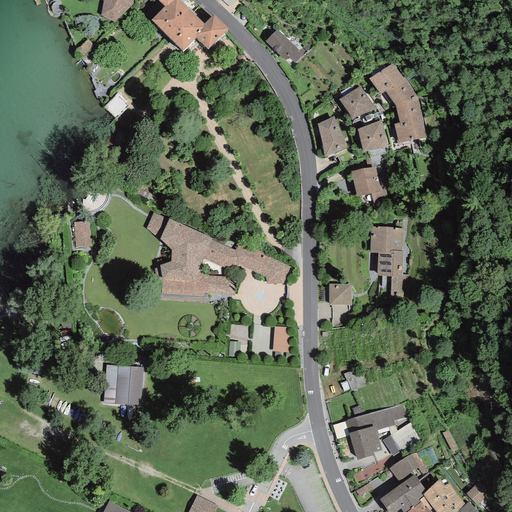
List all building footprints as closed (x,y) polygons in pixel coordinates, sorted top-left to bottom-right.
[(102,0),(103,1),(101,15),(114,23),(134,4),(133,0),(102,0)] [(157,0),(164,7),(151,20),(182,51),(195,37),(207,50),(228,29),(213,15),(204,24),(179,0),(157,0)] [(299,50),(277,29),(265,41),(285,61),(289,57),(295,64),(303,56),(299,50)] [(94,48),(87,40),(76,49),(84,57),(94,48)] [(307,43),(299,50),(303,56),(311,48),(307,43)] [(381,94),(385,92),(405,80),(393,63),(368,78),(381,94)] [(385,92),(396,106),(418,98),(405,80),(385,92)] [(338,99),(352,119),(376,109),(360,86),(338,99)] [(107,107),(118,116),(129,103),(118,94),(107,107)] [(418,98),(396,106),(399,123),(422,118),(418,98)] [(334,116),(317,124),(319,131),(321,138),(323,147),(324,158),(347,147),(334,116)] [(399,123),(394,124),(398,143),(426,138),(422,118),(399,123)] [(381,120),(357,129),(363,152),(388,147),(381,120)] [(375,167),(351,172),(353,185),(378,180),(375,167)] [(379,185),(378,180),(353,185),(356,197),(371,194),(373,203),(387,200),(384,184),(379,185)] [(169,219),(153,213),(146,228),(160,239),(169,219)] [(212,238),(169,219),(160,239),(171,249),(171,261),(160,265),(160,267),(154,268),(156,278),(156,291),(161,291),(161,293),(207,297),(207,294),(234,296),(236,278),(201,275),(202,263),(202,260),(204,259),(205,260),(235,272),(239,265),(265,276),(266,284),(284,284),(290,266),(264,256),(266,254),(239,242),(235,250),(211,240),(212,238)] [(93,247),(90,222),(73,223),(76,249),(93,247)] [(403,228),(370,227),(370,253),(377,253),(377,276),(379,276),(378,297),(390,297),(408,298),(409,275),(402,275),(402,274),(403,228)] [(351,284),(329,284),(329,305),(351,305),(351,284)] [(231,323),(231,334),(248,335),(248,324),(231,323)] [(287,328),(274,328),(273,352),(291,353),(287,328)] [(106,346),(123,346),(124,336),(106,335),(106,346)] [(239,359),(240,343),(229,342),(228,359),(239,359)] [(143,370),(106,367),(104,398),(108,398),(107,405),(140,407),(143,370)] [(359,368),(343,374),(346,381),(347,380),(351,391),(366,385),(359,368)] [(345,421),(349,433),(374,426),(376,431),(395,425),(393,421),(408,417),(402,404),(345,421)] [(420,437),(410,422),(382,440),(392,455),(420,437)] [(374,426),(349,433),(356,460),(374,455),(373,453),(381,450),(376,431),(374,426)] [(389,468),(398,481),(419,467),(410,454),(389,468)] [(414,474),(379,499),(388,511),(396,511),(401,509),(402,511),(406,511),(420,502),(418,500),(424,496),(423,494),(426,491),(414,474)] [(426,491),(423,494),(424,496),(432,507),(436,511),(456,511),(457,511),(465,504),(456,493),(449,483),(444,486),(440,478),(426,491)] [(477,505),(490,492),(478,481),(465,494),(477,505)] [(214,511),(217,506),(196,496),(188,511),(214,511)] [(420,502),(406,511),(430,511),(429,511),(432,507),(424,496),(418,500),(420,502)] [(129,511),(108,502),(102,511),(129,511)] [(465,504),(457,511),(478,511),(468,502),(465,504)]
